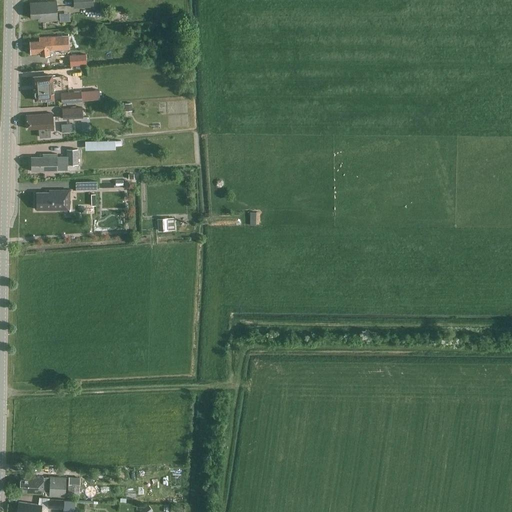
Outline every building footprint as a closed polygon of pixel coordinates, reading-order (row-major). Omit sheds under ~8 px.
[(73,0),(74,9),(94,7),(93,0),(73,0)] [(58,20),(57,1),(30,3),(31,18),(42,17),(42,21),(58,20)] [(40,53),(40,56),(50,55),(49,48),(69,46),(68,35),(39,37),(39,40),(30,41),(30,54),(40,53)] [(70,55),(70,66),(87,65),(86,54),(70,55)] [(52,75),(34,77),(36,101),(54,99),(52,75)] [(79,91),(80,101),(99,100),(99,90),(79,91)] [(62,102),(80,101),(79,91),(61,93),(62,102)] [(83,117),(82,107),(62,108),(63,119),(83,117)] [(39,128),(40,131),(54,130),(53,113),(27,115),(27,118),(28,129),(39,128)] [(67,149),(67,156),(67,165),(78,164),(78,149),(67,149)] [(57,171),(57,170),(57,156),(57,154),(43,154),(43,157),(31,157),(31,171),(57,171)] [(76,182),(76,190),(97,189),(97,181),(76,182)] [(37,192),(37,209),(70,209),(70,190),(49,190),(49,192),(37,192)] [(157,219),(158,231),(174,230),(173,218),(157,219)] [(46,478),(24,477),(24,480),(21,480),(20,489),(24,489),(24,492),(43,493),(43,492),(50,492),(49,496),(65,496),(66,477),(50,477),(50,478),(46,478)] [(69,477),(68,494),(79,495),(80,478),(69,477)] [(79,511),(80,509),(75,508),(75,501),(49,499),(48,508),(64,509),(63,511),(79,511)] [(48,511),(49,511),(46,507),(42,506),(42,505),(19,502),(17,511),(48,511)]
